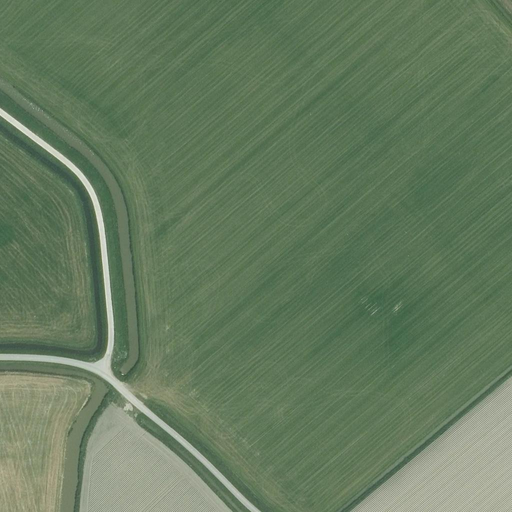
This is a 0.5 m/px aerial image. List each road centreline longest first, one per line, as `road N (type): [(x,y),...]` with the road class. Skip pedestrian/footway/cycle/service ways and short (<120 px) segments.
road 1 (unclassified): [(103,371),(109,298),(93,196),(67,163),(0,112)]
road 2 (unclassified): [(256,511),(103,371)]
